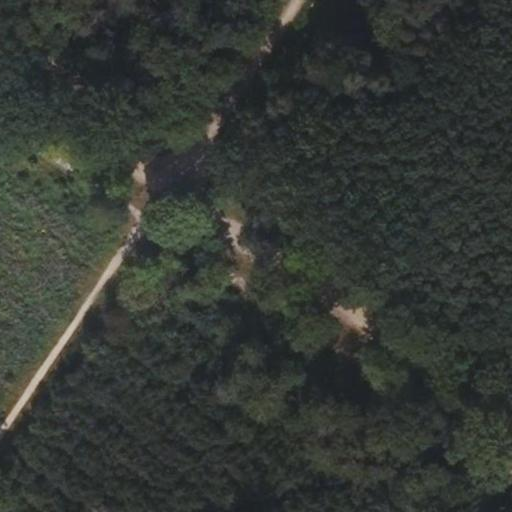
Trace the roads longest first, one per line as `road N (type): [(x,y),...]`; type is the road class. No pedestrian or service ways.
road 1 (track): [(472,424),(156,211)]
road 2 (track): [(295,0),(156,211)]
road 3 (track): [(156,211),(0,98)]
